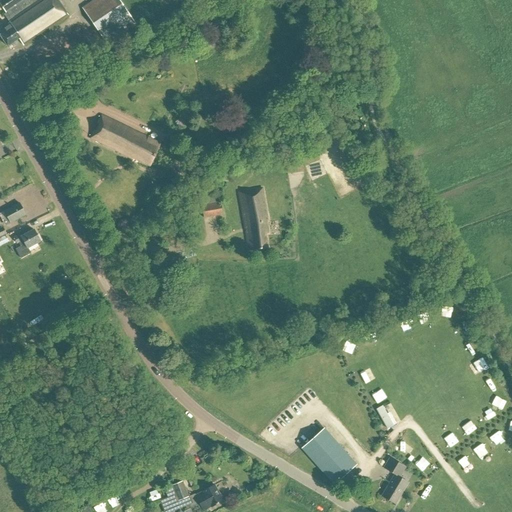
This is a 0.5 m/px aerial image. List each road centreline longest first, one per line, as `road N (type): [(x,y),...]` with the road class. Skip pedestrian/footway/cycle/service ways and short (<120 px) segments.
road 1 (unclassified): [(206,420),(129,330),(0,93)]
road 2 (unclassified): [(206,420),(179,451),(49,511)]
road 3 (unclassified): [(359,511),(206,420)]
